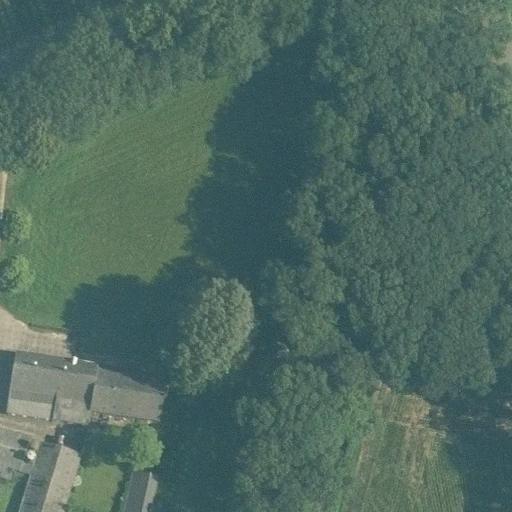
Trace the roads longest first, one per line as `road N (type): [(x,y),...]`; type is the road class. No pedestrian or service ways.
road 1 (track): [(286,511),(410,0)]
road 2 (unclassified): [(0,126),(275,0)]
